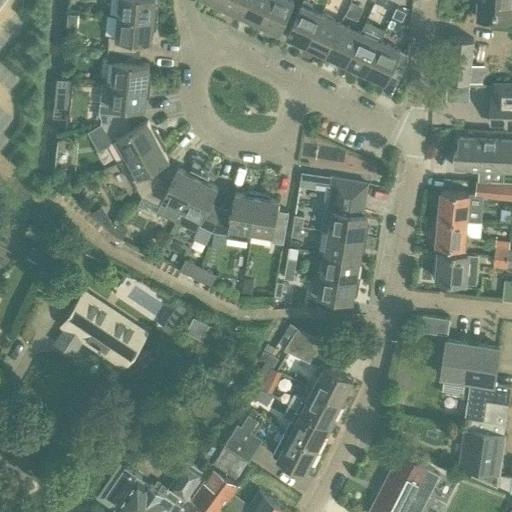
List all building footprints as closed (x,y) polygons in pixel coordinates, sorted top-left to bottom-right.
[(120,0),(119,16),(157,20),(158,10),(155,6),(155,0),(120,0)] [(240,14),(247,0),(222,0),(219,8),(227,12),(232,10),(240,14)] [(259,26),(271,0),(247,0),(240,14),(247,17),(249,22),(259,26)] [(293,0),(271,0),(259,26),(266,30),(271,28),(279,32),(294,0),(293,0)] [(511,19),(511,0),(479,0),(478,18),(511,19)] [(305,48),(322,13),(301,3),(287,35),(295,39),(297,44),(305,48)] [(402,20),(406,11),(396,7),(392,15),(402,20)] [(326,54),(341,22),(322,13),(305,48),(314,52),(319,50),(326,54)] [(157,20),(119,16),(117,37),(109,36),(108,48),(140,51),(141,40),(151,41),(152,32),(156,29),(157,20)] [(344,66),(361,31),(341,22),(326,54),(334,57),(336,62),(344,66)] [(366,72),(381,41),(361,31),(344,66),(353,70),(358,68),(366,72)] [(447,80),(469,82),(473,38),(452,36),(447,80)] [(381,41),(366,72),(374,76),(375,81),(384,85),(389,74),(400,78),(407,63),(408,52),(407,51),(407,52),(406,53),(401,50),(381,41)] [(112,82),(151,86),(151,77),(148,73),(149,64),(139,63),(140,51),(108,48),(107,61),(114,62),(112,82)] [(99,114),(102,117),(101,124),(104,123),(128,118),(129,107),(145,108),(146,99),(150,96),(151,86),(112,82),(107,81),(102,81),(99,114)] [(511,123),(511,83),(494,83),(494,96),(492,96),(491,123),(511,123)] [(128,118),(104,123),(101,124),(111,142),(117,138),(128,157),(161,138),(157,129),(152,128),(147,120),(133,128),(128,118)] [(511,139),(459,137),(458,149),(455,149),(454,166),(479,168),(478,180),(477,194),(486,195),(486,193),(511,195),(511,181),(504,181),(504,169),(511,169),(511,139)] [(142,196),(161,177),(160,176),(155,167),(169,159),(165,151),(166,146),(161,138),(128,157),(138,175),(132,179),(142,196)] [(184,204),(200,174),(191,170),(186,171),(178,167),(171,182),(161,177),(142,196),(142,197),(160,206),(157,212),(176,221),(184,204)] [(214,232),(222,206),(221,206),(211,201),(218,187),(210,183),(208,178),(200,174),(184,204),(176,221),(195,231),(198,224),(213,231),(214,232)] [(367,238),(369,228),(366,224),(367,215),(363,214),(368,183),(334,177),(329,208),(332,209),(329,231),(367,238)] [(438,216),(467,219),(479,220),(481,206),(468,205),(469,192),(441,189),(438,216)] [(252,231),(258,193),(248,191),(244,194),(235,192),(233,208),(222,206),(214,232),(229,234),(231,227),(252,231)] [(258,193),(252,231),(272,234),(271,241),(283,243),(289,211),(278,210),(279,200),(270,198),(267,194),(258,193)] [(293,225),(302,227),(304,216),(295,214),(293,225)] [(467,219),(438,216),(436,244),(464,247),(467,219)] [(302,227),(293,225),(291,235),(300,237),(302,227)] [(367,238),(329,231),(325,253),(360,258),(361,249),(365,246),(367,238)] [(508,257),(509,247),(497,245),(496,256),(508,257)] [(508,257),(496,256),(495,267),(511,268),(511,246),(509,247),(508,257)] [(438,265),(435,266),(435,274),(437,276),(437,279),(475,282),(478,254),(439,251),(438,265)] [(322,274),(360,280),(361,270),(358,266),(360,258),(325,253),(322,274)] [(286,267),(295,269),(297,258),(287,257),(286,267)] [(295,269),(286,267),(284,278),(293,279),(295,269)] [(360,280),(322,274),(318,295),(353,301),(354,292),(358,289),(360,280)] [(511,279),(505,279),(503,299),(511,300),(511,279)] [(125,362),(145,332),(86,292),(64,325),(66,326),(55,342),(73,354),(84,338),(86,339),(88,336),(125,362)] [(448,335),(450,318),(424,314),(421,331),(448,335)] [(291,338),(317,352),(324,341),(298,327),(291,338)] [(317,352),(291,338),(284,349),(310,363),(317,352)] [(467,399),(509,405),(511,385),(511,384),(495,382),(500,347),(447,339),(442,375),(470,380),(467,399)] [(313,387),(341,402),(353,379),(320,362),(314,374),(319,376),(313,387)] [(341,402),(313,387),(306,400),(294,393),(289,404),(299,410),(329,425),(341,402)] [(509,405),(467,399),(465,417),(506,423),(509,405)] [(289,433),(318,447),(329,425),(299,410),(289,404),(283,415),(295,421),(289,433)] [(233,435),(258,450),(265,439),(253,432),(260,420),(251,414),(244,426),(240,424),(233,435)] [(510,490),(511,479),(511,475),(499,474),(505,434),(465,428),(459,468),(510,490)] [(318,447),(289,433),(285,430),(273,454),(306,471),(318,447)] [(258,450),(233,435),(227,445),(252,460),(258,450)] [(429,484),(435,471),(409,457),(403,470),(394,465),(369,511),(405,511),(422,480),(429,484)] [(176,511),(205,471),(187,460),(168,487),(157,480),(154,485),(125,465),(105,494),(118,503),(114,508),(120,511),(176,511)] [(214,469),(192,499),(210,511),(219,511),(240,484),(226,474),(225,476),(214,469)] [(235,497),(226,509),(230,511),(288,511),(258,491),(248,506),(235,497)]
